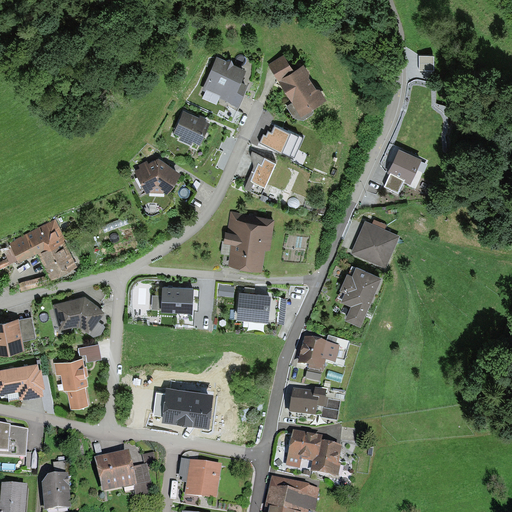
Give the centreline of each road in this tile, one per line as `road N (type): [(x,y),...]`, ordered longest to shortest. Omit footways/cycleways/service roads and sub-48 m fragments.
road 1 (residential): [(380,0),(395,41),(394,100),(318,281)]
road 2 (residential): [(261,103),(213,206),(129,271)]
road 3 (residential): [(318,281),(129,271)]
road 4 (residential): [(318,281),(283,364),(264,456)]
road 5 (residential): [(129,271),(107,432)]
road 6 (residential): [(264,456),(107,432)]
road 7 (residential): [(129,271),(0,304)]
